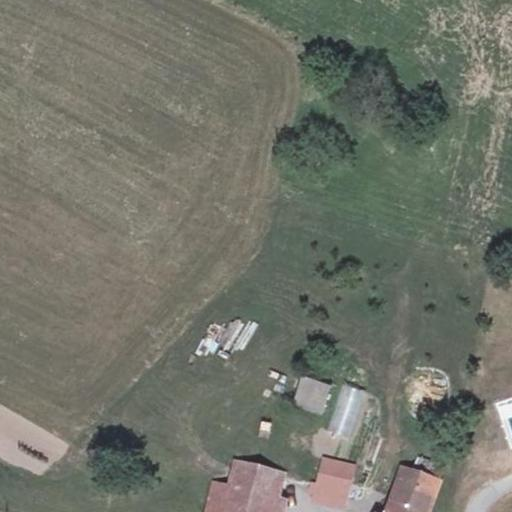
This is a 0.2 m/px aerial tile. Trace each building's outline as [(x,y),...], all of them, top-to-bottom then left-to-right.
[(419,370),(418,386),(444,388),(446,372),(419,370)] [(294,406),(322,413),(328,382),(300,376),(294,406)] [(342,387),(338,435),(357,437),(362,389),(342,387)] [(233,465),(228,488),(277,499),(281,477),(233,465)] [(317,484),(311,502),(343,511),(348,494),(317,484)] [(426,511),(433,493),(411,486),(402,511),(426,511)] [(228,488),(224,504),(221,511),(274,511),(277,499),(228,488)] [(221,511),(224,504),(208,501),(205,511),(221,511)]
